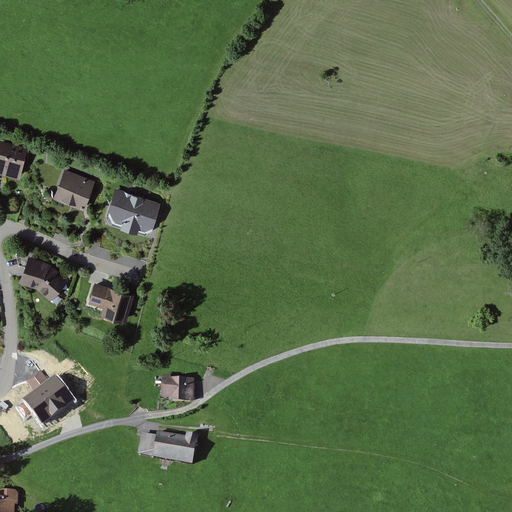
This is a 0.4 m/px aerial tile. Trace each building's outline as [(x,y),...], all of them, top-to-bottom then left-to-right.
[(30,146),(1,141),(0,145),(0,172),(25,177),(30,146)] [(98,179),(67,170),(59,197),(90,206),(98,179)] [(165,201),(119,187),(116,206),(123,221),(152,229),(161,225),(165,201)] [(53,264),(31,257),(24,281),(43,288),(55,299),(72,281),(53,264)] [(138,293),(99,283),(94,302),(108,306),(106,315),(131,321),(138,293)] [(192,379),(162,379),(162,400),(192,400),(192,379)] [(54,383),(26,407),(44,427),(71,404),(54,383)] [(156,438),(142,436),(138,458),(195,466),(199,440),(157,433),(156,438)] [(1,495),(0,495),(0,511),(17,511),(18,505),(22,505),(21,490),(1,490),(1,495)]
